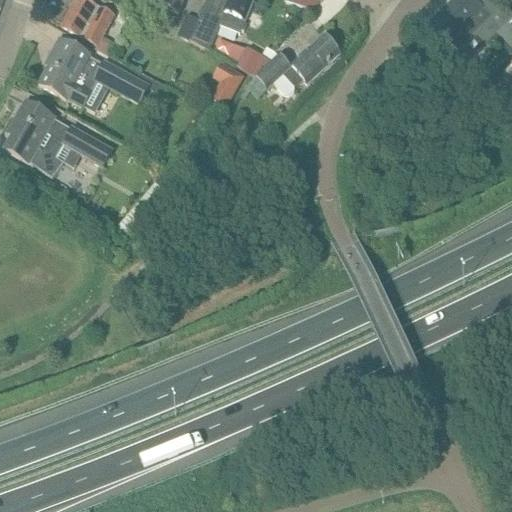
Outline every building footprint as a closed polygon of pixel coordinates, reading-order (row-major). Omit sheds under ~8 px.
[(113,18),(96,8),(80,0),(76,0),(61,28),(96,47),(95,50),(114,60),(121,47),(103,38),(113,18)] [(179,15),(183,0),(150,0),(148,6),(179,15)] [(240,35),(241,32),(245,33),(247,26),(245,23),(253,0),(229,0),(228,2),(223,0),(207,0),(191,42),(209,52),(219,26),(240,35)] [(285,0),(320,14),(325,0),(285,0)] [(454,0),(431,24),(445,38),(459,51),(489,20),(500,31),(495,36),(511,51),(511,88),(499,101),(511,114),(511,19),(511,18),(511,16),(495,0),(479,0),(477,3),(473,0),(454,0)] [(188,16),(183,26),(194,31),(199,21),(188,16)] [(254,78),(266,91),(274,84),(285,96),(291,97),(295,93),(295,88),(304,81),(307,84),(339,54),(324,37),(289,69),(278,56),(271,62),(271,63),(263,70),(254,78)] [(88,94),(95,80),(95,81),(95,82),(139,106),(148,90),(104,66),(103,67),(89,59),(90,58),(60,42),(50,59),(53,61),(39,87),(66,102),(66,101),(83,110),(91,96),(88,94)] [(246,50),(236,68),(254,78),(263,70),(271,63),(246,50)] [(222,84),(212,101),(226,110),(245,77),(224,65),(215,80),(222,84)] [(64,147),(82,157),(103,169),(112,153),(72,131),(71,132),(54,122),(55,121),(26,104),(8,136),(13,139),(5,152),(29,166),(29,165),(52,181),(64,165),(57,160),(64,147)] [(155,184),(148,192),(154,197),(161,189),(155,184)]
